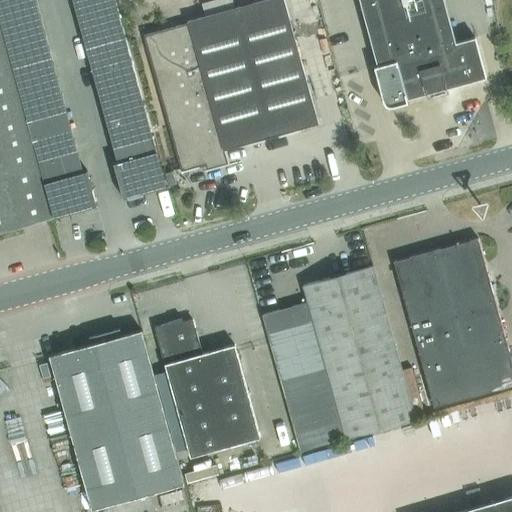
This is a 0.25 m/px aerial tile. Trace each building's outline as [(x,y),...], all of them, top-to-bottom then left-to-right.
[(35,0),(0,0),(0,12),(37,2),(35,0)] [(72,0),(75,8),(103,0),(72,0)] [(114,0),(103,0),(75,8),(79,24),(118,12),(114,0)] [(224,149),(297,129),(319,123),(312,99),(284,0),(262,0),(188,20),(188,22),(144,35),(182,172),(206,166),(205,164),(222,159),(220,153),(225,151),(224,149)] [(359,0),(377,66),(374,67),(383,101),(385,104),(389,107),(393,107),(408,102),(407,99),(486,78),(475,37),(456,42),(444,0),(359,0)] [(37,2),(0,12),(0,22),(2,28),(41,17),(37,2)] [(118,12),(79,24),(83,39),(122,28),(118,12)] [(41,17),(2,28),(6,44),(45,33),(41,17)] [(0,232),(22,226),(34,223),(52,218),(0,27),(0,232)] [(122,28),(83,39),(87,54),(126,43),(122,28)] [(45,33),(6,44),(10,59),(49,48),(45,33)] [(126,43),(87,54),(92,70),(131,59),(126,43)] [(49,48),(10,59),(14,75),(54,64),(49,48)] [(131,59),(92,70),(96,85),(135,74),(131,59)] [(54,64),(14,75),(19,90),(58,79),(54,64)] [(135,74),(96,85),(100,101),(139,90),(135,74)] [(58,79),(19,90),(23,106),(62,95),(58,79)] [(139,90),(100,101),(104,116),(143,105),(139,90)] [(62,95),(23,106),(27,121),(66,110),(62,95)] [(143,105),(104,116),(109,132),(148,120),(143,105)] [(66,110),(27,121),(31,136),(70,125),(66,110)] [(148,120),(109,132),(113,147),(152,136),(148,120)] [(70,125),(31,136),(36,152),(75,141),(70,125)] [(152,136),(113,147),(117,162),(156,152),(152,136)] [(75,141),(36,152),(40,167),(79,156),(75,141)] [(123,199),(166,187),(156,152),(117,162),(113,163),(118,181),(123,199)] [(79,156),(40,167),(44,182),(83,172),(79,156)] [(44,182),(54,218),(97,206),(92,189),(87,171),(83,172),(44,182)] [(393,261),(413,332),(434,407),(511,385),(511,361),(478,237),(393,261)] [(373,266),(303,285),(308,301),(263,314),(301,451),(415,419),(373,266)] [(203,353),(193,319),(183,322),(181,324),(175,326),(174,321),(154,326),(190,457),(261,438),(235,344),(203,353)] [(92,510),(184,484),(142,330),(49,356),(92,510)] [(511,511),(511,495),(455,511),(511,511)]
